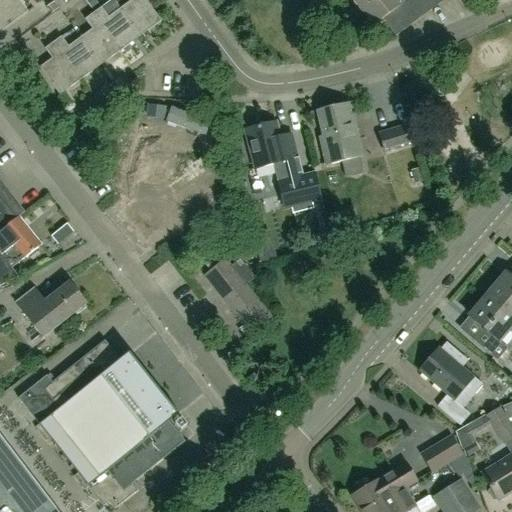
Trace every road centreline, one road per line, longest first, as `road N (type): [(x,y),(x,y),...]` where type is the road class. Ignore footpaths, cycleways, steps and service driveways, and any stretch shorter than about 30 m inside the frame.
road 1 (residential): [(243,413),(0,97)]
road 2 (residential): [(511,6),(367,66),(269,84),(243,73),(185,0)]
road 3 (residential): [(279,463),(511,182)]
